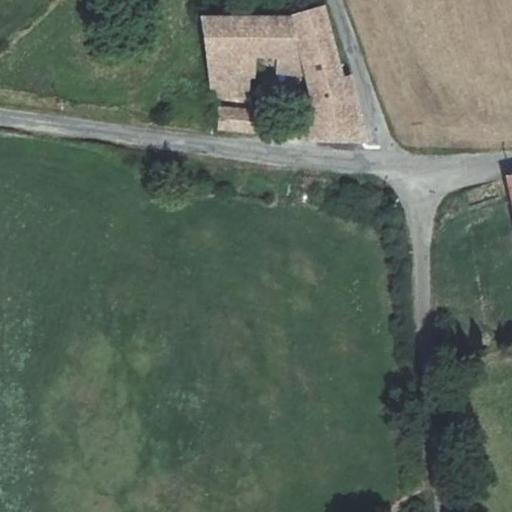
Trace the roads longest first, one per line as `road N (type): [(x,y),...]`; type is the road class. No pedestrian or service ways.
road 1 (unclassified): [(396,166),(0,117)]
road 2 (unclassified): [(396,166),(419,205),(422,335),(442,511)]
road 3 (unclassified): [(396,166),(335,0)]
